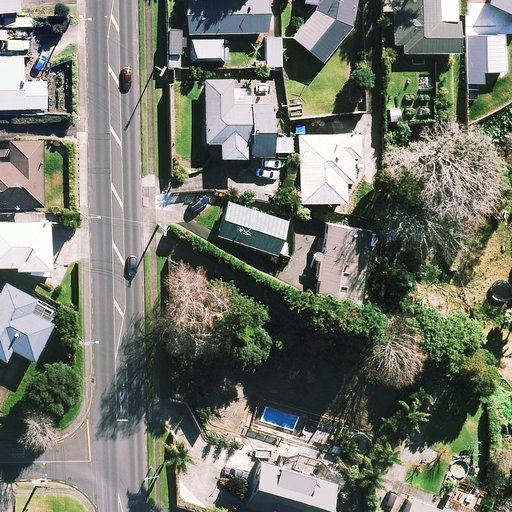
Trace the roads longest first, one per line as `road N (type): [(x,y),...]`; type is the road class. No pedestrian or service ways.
road 1 (secondary): [(116,0),(121,460)]
road 2 (residential): [(0,464),(121,460)]
